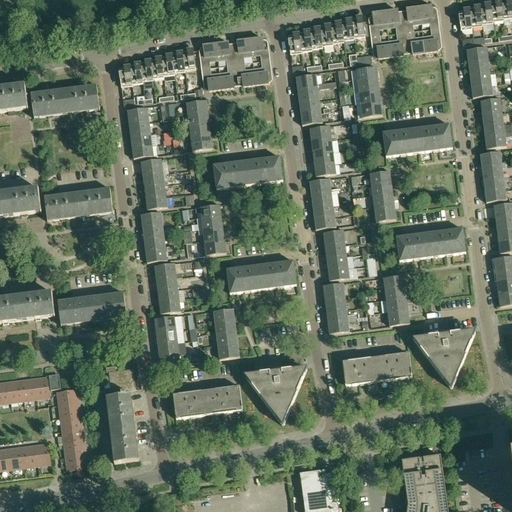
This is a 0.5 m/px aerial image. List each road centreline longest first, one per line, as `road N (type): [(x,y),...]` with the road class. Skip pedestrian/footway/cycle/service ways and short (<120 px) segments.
road 1 (residential): [(166,475),(103,54)]
road 2 (residential): [(334,441),(274,20)]
road 3 (residential): [(501,404),(444,0)]
road 4 (residential): [(103,54),(274,20)]
road 5 (tertiary): [(166,475),(334,441)]
road 6 (tertiary): [(334,441),(501,404)]
road 7 (tertiary): [(16,511),(166,475)]
